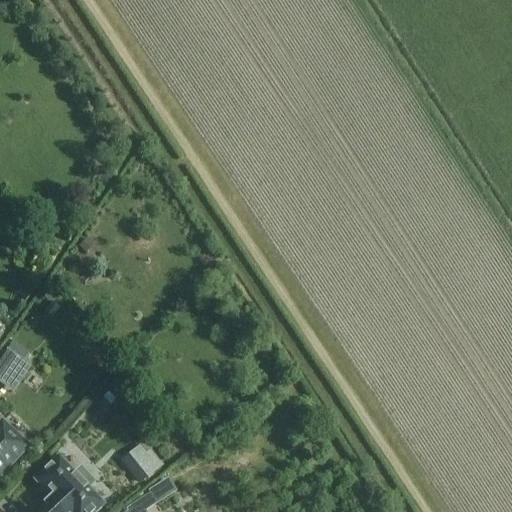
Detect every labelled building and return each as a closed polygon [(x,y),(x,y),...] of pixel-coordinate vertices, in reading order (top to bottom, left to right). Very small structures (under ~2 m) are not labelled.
[(86,239),(79,248),(86,254),(93,246),(86,239)] [(7,352),(0,362),(0,381),(9,368),(16,373),(23,363),(7,352)] [(0,398),(10,407),(22,392),(15,386),(19,381),(12,374),(0,387),(0,398)] [(34,418),(44,407),(30,393),(20,403),(34,418)] [(0,425),(0,483),(1,484),(9,475),(6,472),(28,448),(2,424),(0,425)] [(150,450),(146,454),(141,448),(122,464),(141,486),(164,467),(150,450)] [(74,477),(58,460),(35,482),(50,498),(35,511),(96,511),(102,507),(86,490),(93,484),(80,471),(74,477)] [(158,508),(178,494),(169,481),(149,494),(158,508)]
